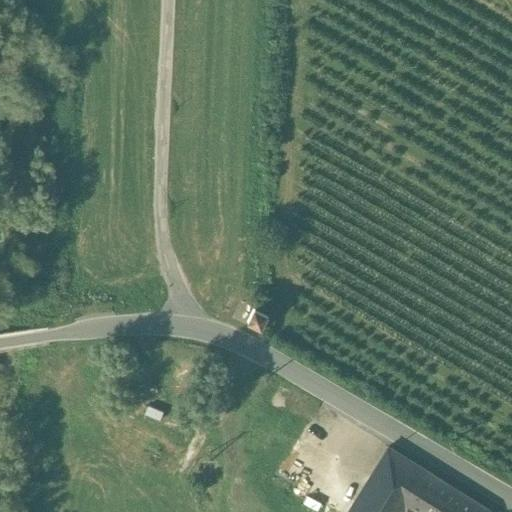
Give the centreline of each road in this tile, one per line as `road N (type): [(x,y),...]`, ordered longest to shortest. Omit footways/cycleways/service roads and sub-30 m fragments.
road 1 (tertiary): [(0,342),(163,326),(220,336),(511,505)]
road 2 (track): [(187,328),(160,234),(168,0)]
